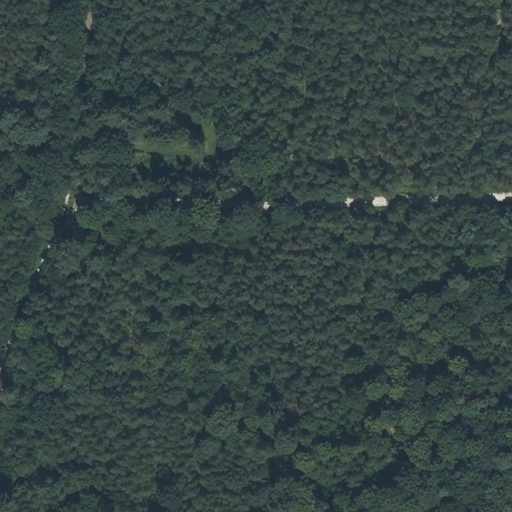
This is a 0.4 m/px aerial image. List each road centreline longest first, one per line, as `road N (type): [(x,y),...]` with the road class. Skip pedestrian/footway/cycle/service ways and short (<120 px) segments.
road 1 (track): [(0,370),(65,227),(86,206),(511,199)]
road 2 (track): [(98,0),(76,213)]
